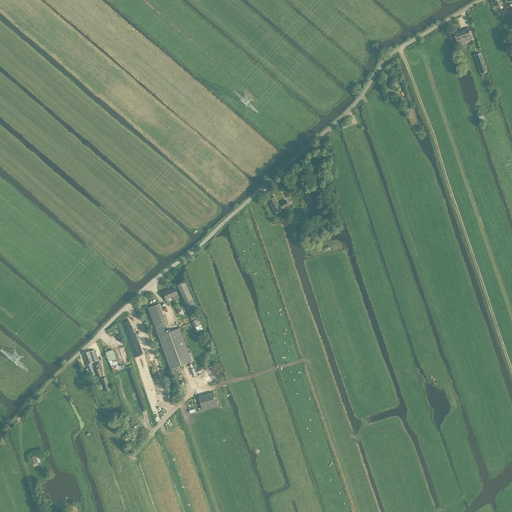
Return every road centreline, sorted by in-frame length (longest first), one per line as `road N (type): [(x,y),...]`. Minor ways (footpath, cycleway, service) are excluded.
road 1 (unclassified): [(71,361),(357,102),(383,57),(480,0)]
road 2 (track): [(511,368),(398,48)]
road 3 (unknown): [(130,303),(170,405),(146,444)]
